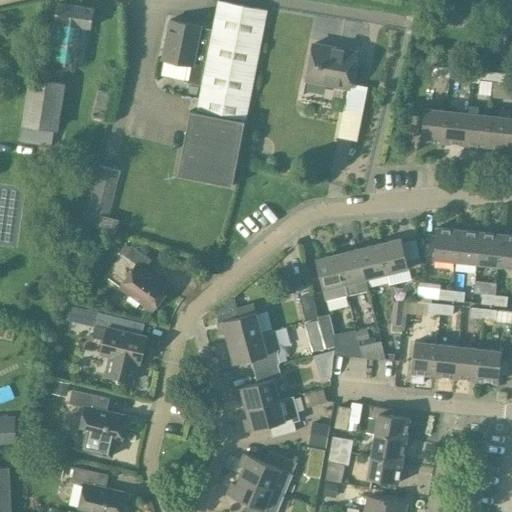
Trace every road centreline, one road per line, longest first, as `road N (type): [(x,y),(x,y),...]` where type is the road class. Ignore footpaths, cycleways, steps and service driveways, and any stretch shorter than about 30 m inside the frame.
road 1 (residential): [(163,511),(148,467),(177,331),(206,289),(314,209),(511,188)]
road 2 (residential): [(511,408),(329,387)]
road 3 (residential): [(267,0),(410,22)]
